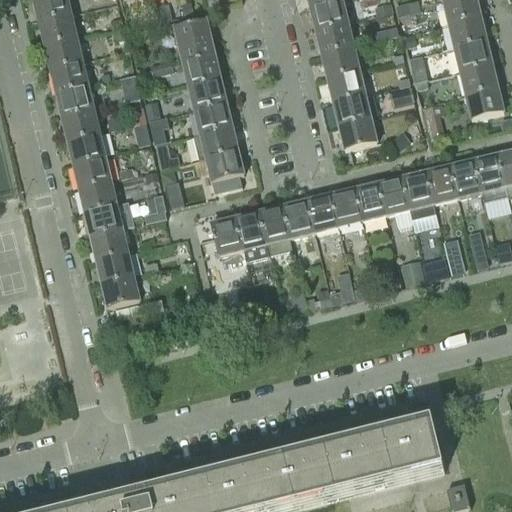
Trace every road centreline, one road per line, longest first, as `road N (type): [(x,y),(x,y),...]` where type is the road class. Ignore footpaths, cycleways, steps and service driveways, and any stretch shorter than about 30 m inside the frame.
road 1 (residential): [(95,445),(511,341)]
road 2 (residential): [(95,445),(0,35)]
road 3 (residential): [(306,172),(265,0)]
